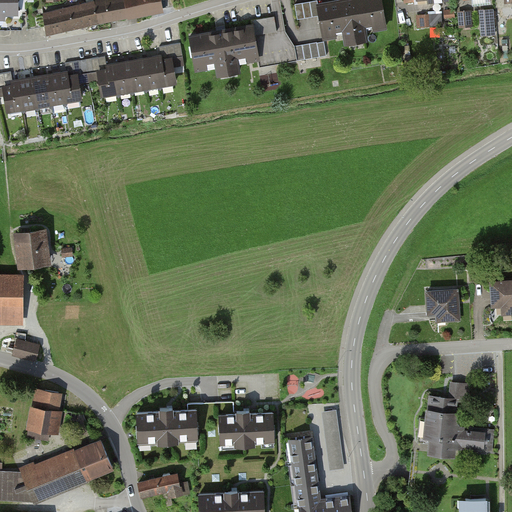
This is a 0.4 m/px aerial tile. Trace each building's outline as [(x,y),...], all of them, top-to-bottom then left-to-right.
[(18,0),(0,0),(0,23),(8,23),(8,18),(19,17),(18,0)] [(99,26),(163,13),(160,0),(96,0),(93,1),(94,3),(98,25),(99,26)] [(366,41),(365,33),(389,29),(383,0),(344,0),(318,4),(324,41),(341,39),(342,45),(366,41)] [(317,2),(295,6),(298,21),(319,17),(317,2)] [(98,25),(94,3),(42,14),(46,36),(98,25)] [(496,10),(481,11),(483,36),(497,35),(496,10)] [(456,11),(445,11),(446,19),(457,19),(456,11)] [(475,12),(461,13),(462,29),(476,28),(475,12)] [(432,16),(419,16),(420,29),(432,29),(432,16)] [(187,35),(194,69),(216,65),(218,74),(235,71),(234,63),(257,58),(251,24),(187,35)] [(328,42),(297,46),(299,62),(331,57),(328,42)] [(172,59),(174,69),(188,67),(184,43),(162,46),(164,60),(172,59)] [(161,55),(155,56),(160,89),(165,88),(164,87),(177,85),(174,69),(172,59),(164,60),(162,61),(161,55)] [(147,91),(160,89),(155,56),(142,59),(147,91)] [(104,65),(110,64),(108,57),(68,64),(70,73),(79,72),(81,85),(96,82),(95,74),(105,72),(104,65)] [(134,93),(147,91),(142,59),(128,61),(134,93)] [(121,95),(134,93),(128,61),(116,63),(121,95)] [(107,98),(121,95),(116,63),(110,64),(104,65),(105,72),(95,74),(96,82),(99,96),(107,94),(107,98)] [(9,81),(16,79),(14,71),(0,73),(0,87),(2,87),(10,85),(9,81)] [(84,100),(81,85),(79,72),(70,73),(67,74),(66,71),(61,72),(66,103),(84,100)] [(53,106),(66,103),(61,72),(47,74),(53,106)] [(264,86),(279,86),(279,73),(264,73),(264,86)] [(39,108),(53,106),(47,74),(34,76),(39,108)] [(24,110),(39,108),(34,76),(19,79),(24,110)] [(6,113),(24,110),(19,79),(16,79),(9,81),(10,85),(2,87),(6,113)] [(47,227),(19,232),(27,269),(54,263),(47,227)] [(74,248),(64,249),(64,257),(75,257),(74,248)] [(0,323),(23,324),(23,275),(0,275),(0,323)] [(511,279),(490,281),(492,309),(501,309),(502,317),(511,316),(511,279)] [(459,289),(425,291),(427,317),(436,317),(436,323),(461,322),(459,289)] [(40,345),(18,339),(15,353),(37,359),(40,345)] [(455,448),(495,452),(497,428),(486,427),(486,429),(465,427),(470,382),(450,380),(449,394),(430,392),(428,406),(424,405),(421,436),(427,436),(425,453),(455,455),(455,448)] [(37,387),(34,404),(61,409),(63,391),(37,387)] [(34,404),(30,404),(27,428),(30,428),(52,432),(59,433),(63,409),(61,409),(34,404)] [(138,413),(139,440),(159,439),(159,442),(178,441),(177,438),(198,437),(196,410),(173,411),(173,408),(169,408),(161,408),(161,411),(138,413)] [(220,415),(220,442),(236,441),(236,444),(255,444),(255,441),(274,440),(273,413),(250,413),(250,410),(244,411),(237,411),(237,414),(220,415)] [(323,413),(331,469),(344,468),(337,411),(323,413)] [(52,432),(30,428),(29,437),(51,440),(52,432)] [(289,438),(297,500),(321,497),(314,435),(289,438)] [(116,468),(103,436),(76,447),(88,479),(116,468)] [(36,500),(88,479),(76,447),(35,463),(33,460),(21,465),(23,468),(35,497),(36,500)] [(0,497),(35,497),(23,468),(4,469),(0,468),(0,497)] [(177,471),(141,479),(146,497),(164,492),(165,497),(182,493),(177,471)] [(232,491),(200,492),(200,511),(264,511),(264,489),(232,491)] [(353,511),(351,493),(321,497),(297,500),(298,511),(353,511)] [(490,511),(491,495),(456,496),(456,511),(490,511)]
